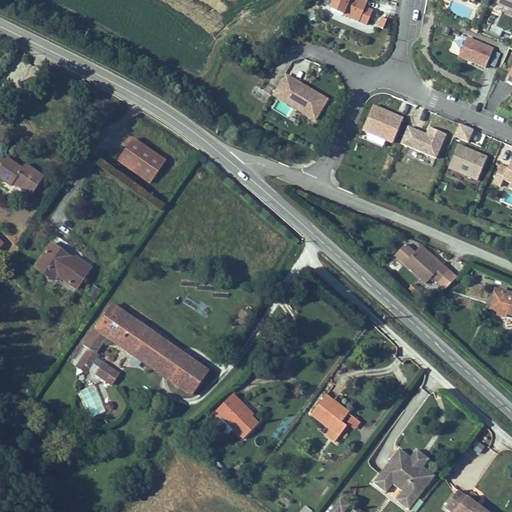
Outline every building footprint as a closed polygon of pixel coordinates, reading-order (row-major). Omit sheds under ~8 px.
[(369,0),(334,0),(331,9),(367,24),(374,9),(367,6),(369,0)] [(511,0),(495,0),(495,2),(511,8),(511,0)] [(377,25),(383,28),(387,19),(381,16),(377,25)] [(457,55),(485,68),(494,48),(466,36),(457,55)] [(316,120),(329,97),(284,72),(271,95),(286,103),(288,99),(303,107),(300,111),(316,120)] [(288,99),(286,103),(300,111),(303,107),(288,99)] [(403,116),(373,104),(362,130),(392,143),(403,116)] [(454,135),(468,141),(473,128),(459,122),(454,135)] [(400,142),(435,156),(445,133),(428,126),(425,132),(407,125),(400,142)] [(134,138),(118,161),(150,183),(166,159),(134,138)] [(489,155),(459,143),(449,168),(478,180),(489,155)] [(46,175),(26,161),(23,166),(8,156),(0,167),(0,176),(11,184),(13,180),(33,193),(46,175)] [(511,181),(511,159),(510,159),(507,166),(500,164),(493,181),(500,184),(503,178),(511,181)] [(406,241),(394,254),(426,284),(433,277),(440,284),(453,270),(445,263),(442,267),(419,245),(415,250),(406,241)] [(78,255),(75,258),(53,243),(36,266),(48,274),(52,270),(58,275),(76,288),(92,265),(78,255)] [(52,270),(48,274),(55,279),(58,275),(52,270)] [(458,275),(453,270),(440,284),(446,289),(458,275)] [(425,294),(414,284),(410,288),(421,298),(425,294)] [(91,285),(85,296),(96,301),(102,290),(91,285)] [(511,291),(493,287),(487,309),(497,311),(496,315),(506,317),(507,314),(511,314),(511,291)] [(95,327),(137,357),(154,332),(112,303),(95,327)] [(154,332),(137,357),(190,394),(207,370),(154,332)] [(82,389),(88,417),(103,413),(97,386),(82,389)] [(231,427),(242,437),(257,422),(250,415),(242,407),(245,404),(233,392),(212,413),(229,430),(231,427)] [(330,405),(334,400),(326,394),(310,414),(329,429),(325,434),(334,442),(346,426),(340,422),(344,416),(330,405)] [(348,411),(334,400),(330,405),(344,416),(348,411)] [(253,412),(245,404),(242,407),(250,415),(253,412)] [(351,415),(346,422),(355,429),(360,422),(351,415)] [(481,454),(484,444),(474,440),(470,450),(481,454)] [(410,458),(399,449),(373,483),(386,492),(393,484),(403,491),(396,500),(409,509),(434,475),(422,467),(410,458)] [(410,458),(422,467),(428,459),(416,450),(410,458)] [(488,511),(457,489),(444,507),(450,511),(488,511)] [(341,511),(347,504),(339,498),(334,506),(339,510),(341,511)]
